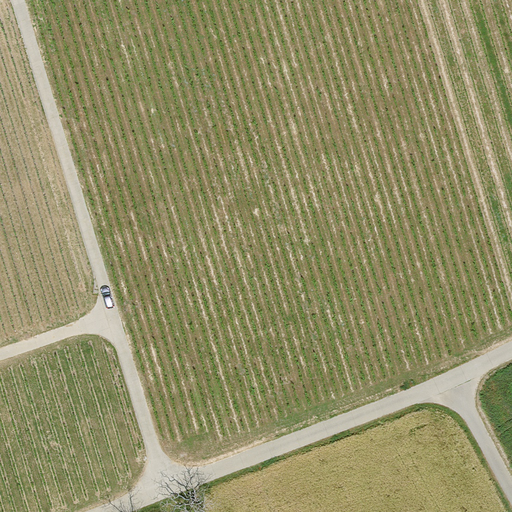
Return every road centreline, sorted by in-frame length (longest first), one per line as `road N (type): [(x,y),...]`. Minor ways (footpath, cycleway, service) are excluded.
road 1 (track): [(167,491),(17,0)]
road 2 (residential): [(115,511),(511,348)]
road 3 (track): [(449,379),(511,493)]
